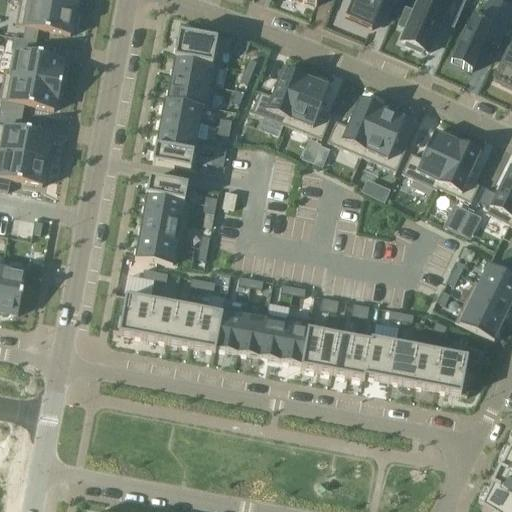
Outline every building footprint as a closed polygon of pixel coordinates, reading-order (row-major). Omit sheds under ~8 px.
[(20,0),(20,2),(77,13),(78,8),(79,0),(20,0)] [(294,0),(316,8),(319,0),(294,0)] [(354,0),(350,9),(345,23),(371,34),(372,31),(385,0),(398,5),(400,0),(354,0)] [(406,12),(399,28),(407,31),(402,42),(401,42),(401,43),(402,44),(402,43),(407,45),(405,48),(421,55),(423,52),(427,54),(428,55),(428,54),(441,24),(454,30),(466,0),(450,0),(449,2),(443,0),(420,0),(414,15),(406,12)] [(475,14),(451,64),(472,74),(479,59),(481,60),(487,47),(485,46),(486,43),(498,49),(497,50),(498,50),(511,20),(511,12),(490,2),(491,1),(490,0),(482,17),(475,14)] [(20,2),(15,28),(25,30),(23,42),(36,44),(38,33),(70,39),(72,29),(74,29),(76,18),(77,13),(20,2)] [(181,27),(174,60),(217,68),(222,44),(195,39),(197,33),(181,27)] [(8,77),(8,78),(61,88),(64,71),(62,71),(63,62),(34,56),(36,44),(23,42),(13,40),(11,52),(13,53),(8,77)] [(499,72),(493,85),(511,93),(511,46),(509,52),(509,50),(507,49),(496,72),(498,73),(499,72)] [(174,60),(170,82),(213,90),(217,68),(174,60)] [(249,62),(244,73),(252,76),(256,65),(249,62)] [(260,95),(251,116),(286,130),(306,80),(283,70),(271,100),(260,95)] [(244,73),(240,84),(247,87),(252,76),(244,73)] [(4,76),(0,95),(0,103),(1,104),(0,109),(0,115),(22,120),(24,108),(54,114),(55,104),(58,105),(61,88),(8,78),(8,77),(4,76)] [(306,80),(286,130),(321,143),(330,122),(318,118),(329,89),(306,80)] [(166,103),(202,110),(209,112),(213,90),(170,82),(166,103)] [(236,94),(231,105),(239,108),(244,97),(236,94)] [(336,125),(327,146),(361,160),(382,111),(359,101),(347,130),(336,125)] [(164,102),(161,119),(199,126),(202,110),(166,103),(164,102)] [(382,111),(361,160),(396,175),(404,154),(393,149),(405,121),(382,111)] [(0,154),(49,164),(50,159),(52,147),(50,147),(52,137),(20,131),(22,120),(0,115),(0,154)] [(161,119),(158,134),(196,141),(199,126),(161,119)] [(220,122),(218,129),(230,132),(232,124),(220,122)] [(218,129),(217,137),(229,140),(230,132),(218,129)] [(158,134),(155,149),(193,157),(193,156),(196,141),(158,134)] [(410,157),(401,177),(436,194),(437,191),(436,191),(458,144),(435,134),(422,162),(410,157)] [(458,144),(436,191),(437,191),(470,207),(479,189),(467,183),(481,155),(458,144)] [(155,149),(152,166),(195,174),(198,156),(193,156),(193,157),(155,149)] [(325,162),(329,153),(320,149),(317,157),(316,159),(325,162)] [(214,152),(212,160),(224,163),(226,155),(214,152)] [(0,193),(8,195),(10,183),(42,189),(44,180),(46,180),(48,169),(49,164),(0,154),(0,193)] [(212,160),(211,168),(223,171),(224,163),(212,160)] [(489,211),(486,217),(508,228),(511,220),(511,170),(510,169),(496,197),(489,211)] [(149,181),(146,197),(184,204),(185,203),(187,188),(149,181)] [(389,193),(381,189),(376,201),(384,205),(389,193)] [(485,191),(478,205),(489,211),(496,197),(485,191)] [(225,195),(222,211),(233,213),(237,198),(225,195)] [(146,197),(142,218),(188,227),(192,205),(185,203),(184,204),(146,197)] [(205,200),(203,208),(215,210),(217,202),(205,200)] [(203,208),(202,216),(214,218),(215,210),(203,208)] [(142,218),(138,240),(181,248),(181,249),(183,249),(188,227),(142,218)] [(34,225),(32,237),(40,238),(42,226),(34,225)] [(202,239),(199,251),(207,253),(210,241),(202,239)] [(138,240),(134,262),(177,270),(181,249),(181,248),(138,240)] [(199,251),(197,263),(205,264),(207,253),(199,251)] [(457,264),(452,275),(459,279),(464,268),(457,264)] [(3,267),(0,280),(0,315),(17,318),(21,300),(22,300),(23,295),(22,295),(25,280),(26,272),(3,267)] [(479,287),(478,288),(511,304),(511,279),(488,267),(479,287)] [(144,273),(142,281),(154,283),(155,275),(144,273)] [(155,275),(154,283),(166,285),(167,277),(155,275)] [(452,275),(446,286),(454,290),(459,279),(452,275)] [(239,280),(237,288),(249,290),(251,282),(239,280)] [(191,282),(189,290),(201,292),(203,284),(191,282)] [(251,282),(249,290),(261,292),(263,284),(251,282)] [(203,284),(201,292),(213,294),(215,286),(203,284)] [(474,285),(464,305),(503,324),(511,306),(511,304),(478,288),(479,287),(474,285)] [(281,288),(280,296),(292,298),(293,290),(281,288)] [(293,290),(292,298),(304,300),(305,292),(293,290)] [(115,320),(112,336),(143,342),(151,299),(126,294),(121,321),(115,320)] [(442,295),(437,305),(444,309),(449,298),(442,295)] [(151,299),(143,342),(167,346),(175,303),(151,299)] [(322,301),(320,313),(328,315),(330,303),(322,301)] [(175,303),(167,346),(190,351),(198,308),(175,303)] [(330,303),(328,315),(336,316),(338,304),(330,303)] [(464,305),(454,325),(493,345),(503,324),(464,305)] [(353,307),(351,319),(359,320),(361,308),(353,307)] [(198,308),(190,351),(215,355),(215,353),(223,312),(222,312),(198,308)] [(361,308),(359,320),(367,322),(369,310),(361,308)] [(223,312),(215,353),(237,357),(245,314),(244,314),(223,310),(222,312),(223,312)] [(245,314),(237,357),(258,361),(266,318),(267,318),(268,316),(244,312),(244,314),(245,314)] [(389,314),(388,322),(400,324),(401,316),(389,314)] [(401,316),(400,324),(412,326),(413,318),(401,316)] [(266,318),(258,361),(279,365),(287,322),(286,322),(267,318),(266,318)] [(287,322),(279,365),(301,369),(309,329),(310,324),(287,319),(286,322),(287,322)] [(435,325),(432,332),(443,338),(446,330),(435,325)] [(301,369),(300,371),(317,374),(324,336),(325,336),(326,332),(309,329),(301,369)] [(339,339),(332,377),(347,380),(356,337),(339,334),(338,339),(339,339)] [(324,336),(317,374),(332,377),(339,339),(338,339),(325,336),(324,336)] [(356,337),(347,380),(364,383),(364,381),(371,340),(356,337)] [(371,340),(364,381),(388,385),(396,342),(371,338),(371,340)] [(396,342),(388,385),(412,390),(420,347),(396,342)] [(420,347),(412,390),(435,394),(443,351),(442,351),(420,347)] [(443,351),(435,394),(466,400),(478,377),(465,371),(468,354),(443,349),(442,351),(443,351)] [(482,511),(481,511),(511,511),(511,448),(503,467),(501,471),(499,475),(498,474),(496,478),(504,482),(500,490),(492,486),(490,491),(491,492),(482,511)]
